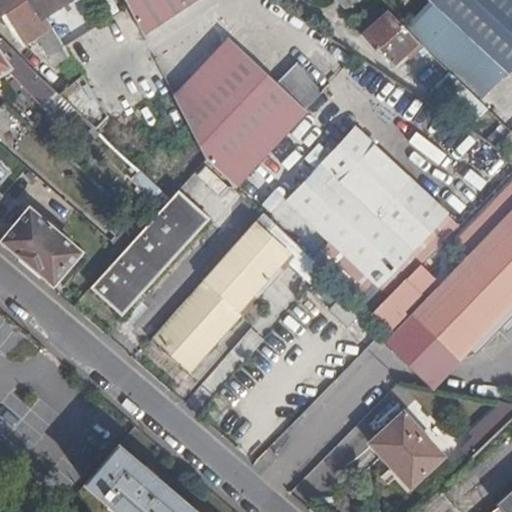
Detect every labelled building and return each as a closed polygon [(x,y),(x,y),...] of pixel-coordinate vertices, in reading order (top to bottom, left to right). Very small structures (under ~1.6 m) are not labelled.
[(22,0),(0,0),(0,12),(21,43),(49,26),(46,21),(40,12),(34,4),(28,8),(22,0)] [(22,0),(28,8),(34,4),(40,12),(57,0),(22,0)] [(122,0),(125,5),(140,33),(170,14),(176,24),(214,0),(122,0)] [(220,0),(214,0),(176,24),(178,27),(220,0)] [(511,0),(424,0),(401,24),(418,41),(447,67),(476,94),(511,56),(511,0)] [(376,46),(389,61),(418,41),(401,24),(388,12),(359,33),(372,47),(376,46)] [(21,43),(20,44),(32,62),(60,43),(49,26),(21,43)] [(0,71),(4,68),(17,55),(0,39),(0,71)] [(222,40),(171,95),(202,157),(232,184),(317,90),(293,59),(291,58),(268,82),(222,40)] [(32,62),(28,65),(72,106),(75,109),(88,101),(83,91),(89,87),(60,43),(32,62)] [(4,68),(58,119),(72,106),(28,65),(17,55),(4,68)] [(455,107),(469,118),(484,101),(476,94),(447,67),(431,84),(457,104),(455,107)] [(444,210),(354,125),(328,153),(315,166),(283,199),(376,282),(444,210)] [(316,142),(303,155),(315,166),(328,153),(316,142)] [(511,164),(492,143),(450,188),(468,207),(511,164)] [(135,166),(126,177),(158,207),(167,197),(135,166)] [(511,180),(457,238),(461,241),(468,248),(440,277),(408,311),(455,356),(511,296),(511,180)] [(140,228),(121,251),(83,290),(113,314),(198,216),(171,192),(167,197),(158,207),(140,228)] [(250,220),(289,253),(283,259),(309,282),(322,267),(259,209),(250,220)] [(23,211),(0,237),(0,245),(46,286),(74,254),(23,211)] [(140,228),(130,218),(110,242),(121,251),(140,228)] [(289,253),(250,220),(198,279),(236,313),(283,259),(289,253)] [(468,248),(461,241),(434,270),(440,277),(468,248)] [(415,292),(401,278),(370,310),(385,324),(415,292)] [(146,338),(186,372),(236,313),(198,279),(146,338)] [(337,298),(326,311),(346,327),(357,314),(337,298)] [(416,474),(440,451),(402,410),(370,441),(388,461),(386,463),(389,467),(392,464),(409,482),(417,474),(416,474)] [(125,511),(199,511),(121,444),(89,480),(125,511)] [(306,455),(288,473),(296,481),(314,464),(306,455)] [(511,485),(497,499),(492,504),(493,505),(501,503),(506,501),(510,500),(511,499),(511,485)] [(511,511),(511,499),(510,500),(506,501),(501,503),(493,505),(486,511),(511,511)]
